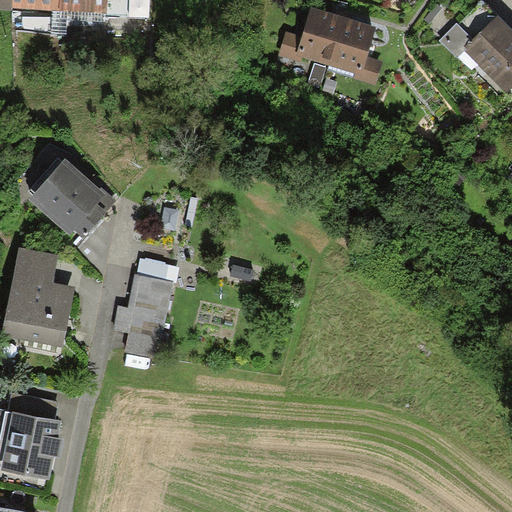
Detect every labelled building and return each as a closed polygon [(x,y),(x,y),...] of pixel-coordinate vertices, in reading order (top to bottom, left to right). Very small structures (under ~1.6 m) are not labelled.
[(11,0),(0,0),(0,9),(11,10),(11,0)] [(11,0),(11,10),(52,13),(68,13),(106,14),(107,0),(11,0)] [(340,18),(312,9),(302,37),(286,32),(277,58),(302,66),(304,60),(316,64),(309,84),(323,89),(330,68),(353,76),(352,80),(377,88),(385,63),(368,57),(377,30),(348,20),(340,18)] [(68,13),(52,13),(51,34),(67,34),(68,13)] [(511,26),(502,16),(474,43),(459,27),(442,43),(458,59),(464,53),(505,95),(511,88),(511,26)] [(59,157),(30,191),(37,197),(32,203),(70,234),(74,229),(85,238),(117,200),(103,188),(100,191),(59,157)] [(201,200),(190,197),(184,225),(195,228),(201,200)] [(60,259),(22,251),(5,336),(61,347),(73,288),(55,284),(60,259)] [(141,260),(138,276),(135,275),(129,309),(118,306),(113,333),(128,336),(124,356),(165,364),(172,333),(165,332),(174,284),(177,284),(180,268),(141,260)] [(0,412),(9,414),(12,394),(0,392),(0,476),(6,477),(8,463),(0,461),(0,412)] [(9,414),(0,412),(0,461),(8,463),(6,477),(50,482),(54,460),(60,461),(64,442),(58,441),(62,424),(56,422),(59,403),(12,394),(9,414)]
